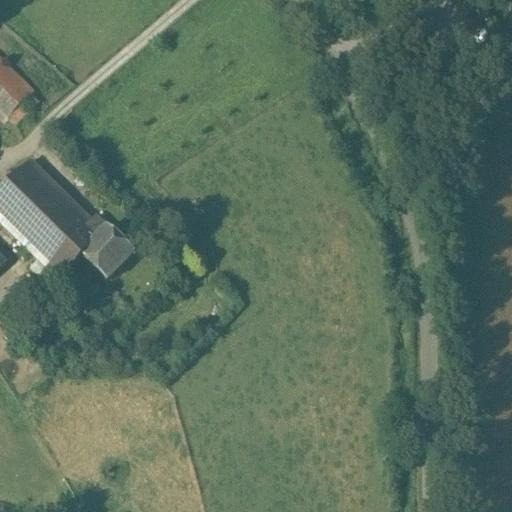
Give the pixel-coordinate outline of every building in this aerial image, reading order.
[(33,95),(0,62),(0,110),(9,119),(17,112),(33,95)] [(17,112),(9,119),(17,127),(24,119),(17,112)] [(90,225),(31,166),(0,198),(0,222),(26,248),(25,249),(59,281),(79,260),(81,259),(107,230),(96,219),(90,225)] [(134,256),(107,230),(81,259),(106,284),(134,256)] [(52,312),(44,303),(36,312),(44,320),(52,312)]
